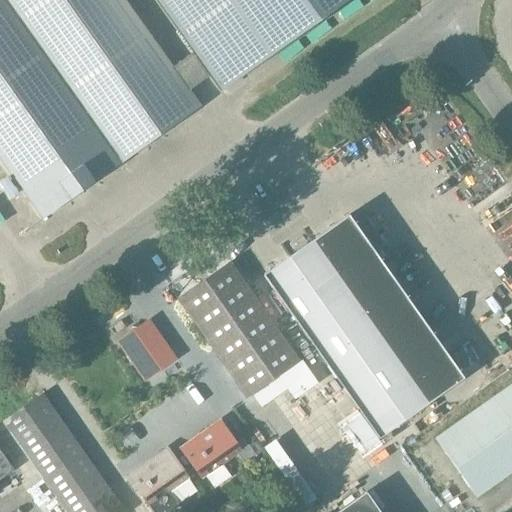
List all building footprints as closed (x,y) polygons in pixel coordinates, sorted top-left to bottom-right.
[(188,92),(171,68),(122,0),(0,0),(0,159),(43,219),(199,108),(188,92)] [(171,68),(188,92),(210,75),(222,92),(350,0),(156,0),(194,52),(171,68)] [(349,216),(313,241),(429,405),(464,380),(349,216)] [(313,241),(263,277),(379,440),(429,405),(313,241)] [(444,247),(413,277),(423,287),(454,257),(444,247)] [(231,263),(177,300),(247,399),(300,362),(231,263)] [(145,382),(176,360),(149,321),(137,329),(130,328),(129,335),(117,343),(145,382)] [(511,384),(435,439),(476,498),(511,473),(511,384)] [(124,511),(42,395),(3,422),(65,511),(124,511)] [(202,478),(240,451),(220,422),(181,449),(202,478)] [(167,449),(128,477),(152,511),(170,511),(178,507),(168,492),(187,479),(167,449)] [(0,480),(14,471),(0,451),(0,480)] [(222,497),(240,485),(232,473),(213,485),(222,497)] [(338,511),(379,511),(365,493),(338,511)]
